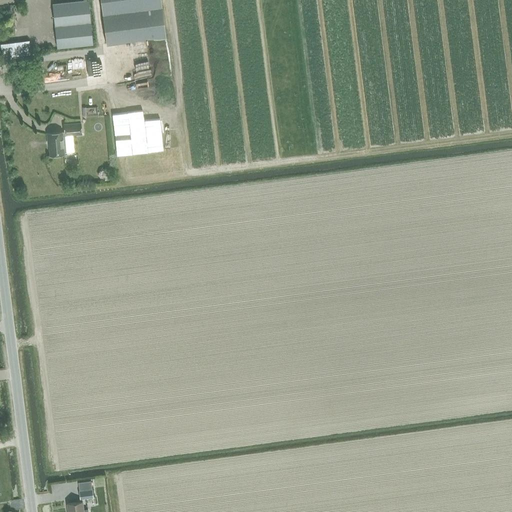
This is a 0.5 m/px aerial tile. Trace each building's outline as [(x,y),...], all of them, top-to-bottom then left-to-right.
[(166,36),(161,0),(100,0),(106,44),(166,36)] [(95,45),(90,1),(55,5),(60,49),(95,45)] [(65,125),(65,132),(66,136),(82,135),(81,123),(65,125)] [(66,136),(65,132),(49,134),(51,156),(64,155),(63,136),(66,136)] [(79,483),(80,492),(81,500),(92,499),(90,481),(79,483)] [(68,505),(68,511),(84,511),(83,503),(68,505)]
